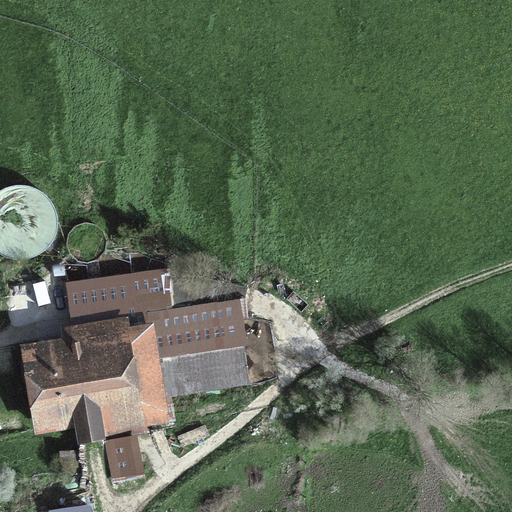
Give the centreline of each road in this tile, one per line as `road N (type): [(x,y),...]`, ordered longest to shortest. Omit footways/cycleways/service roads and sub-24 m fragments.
road 1 (track): [(0,335),(62,315),(123,308),(280,346),(277,385),(267,401),(223,441),(123,500)]
road 2 (track): [(511,266),(414,305),(352,343),(282,352)]
